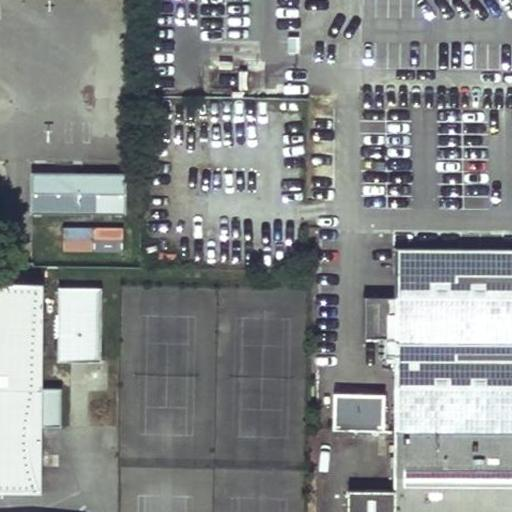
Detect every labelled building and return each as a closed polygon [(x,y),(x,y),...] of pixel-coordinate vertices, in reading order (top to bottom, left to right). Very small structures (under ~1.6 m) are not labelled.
[(94,133),(127,133),(127,34),(98,34),(98,73),(93,73),(94,133)] [(134,164),(34,162),(33,212),(134,213),(134,164)] [(511,511),(511,249),(394,249),(392,488),(347,488),(346,511),(511,511)] [(42,279),(0,278),(0,486),(41,489),(42,279)] [(101,284),(58,284),(57,358),(100,358),(101,284)] [(390,296),(363,295),(362,335),(386,336),(387,307),(390,307),(390,296)] [(385,424),(384,387),(333,387),(334,424),(385,424)]
